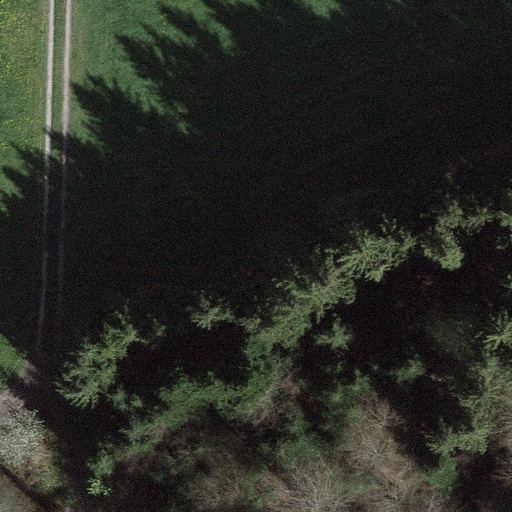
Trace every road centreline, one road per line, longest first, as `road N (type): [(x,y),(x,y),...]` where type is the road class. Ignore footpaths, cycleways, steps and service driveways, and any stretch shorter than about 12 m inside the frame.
road 1 (track): [(0,407),(46,358),(59,0)]
road 2 (track): [(81,511),(46,358)]
